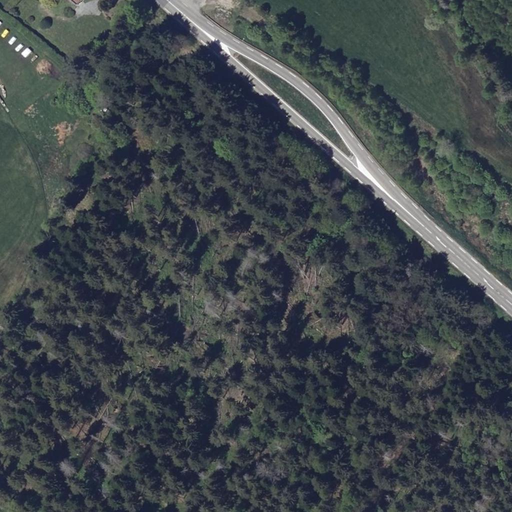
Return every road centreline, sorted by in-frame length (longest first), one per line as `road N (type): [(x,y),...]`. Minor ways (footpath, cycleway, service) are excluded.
road 1 (primary): [(462,259),(310,92),(183,13)]
road 2 (primary): [(183,13),(462,259)]
road 3 (track): [(433,0),(511,103)]
